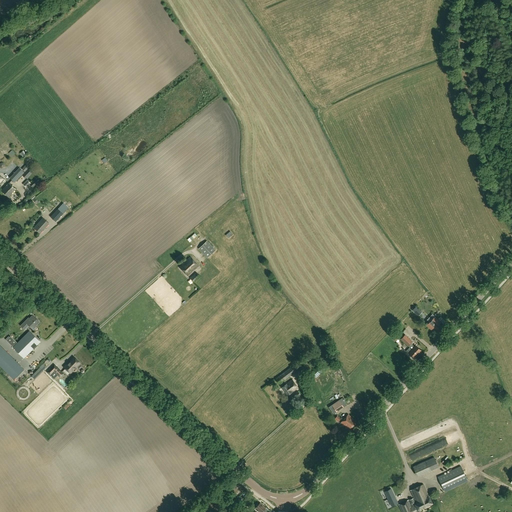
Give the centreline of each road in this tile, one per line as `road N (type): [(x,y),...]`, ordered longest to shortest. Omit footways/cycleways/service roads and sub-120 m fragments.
road 1 (tertiary): [(0,250),(260,491),(284,499)]
road 2 (tertiary): [(284,499),(308,489),(511,261)]
